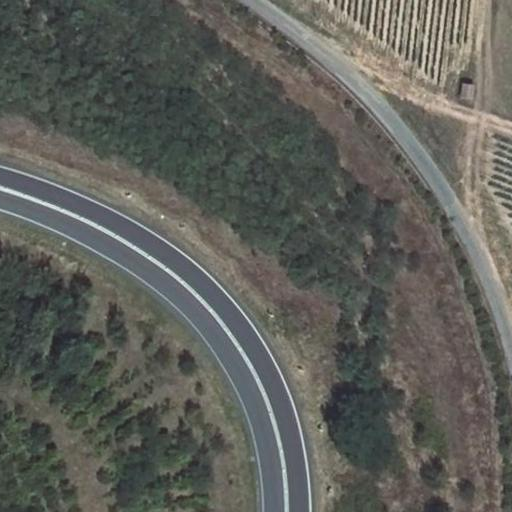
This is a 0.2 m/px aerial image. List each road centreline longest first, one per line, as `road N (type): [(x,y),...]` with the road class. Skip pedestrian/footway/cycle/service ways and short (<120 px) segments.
road 1 (motorway): [(0,177),(178,264),(248,343),(281,431),(289,511)]
road 2 (residential): [(511,362),(447,209),(330,67),(241,0)]
